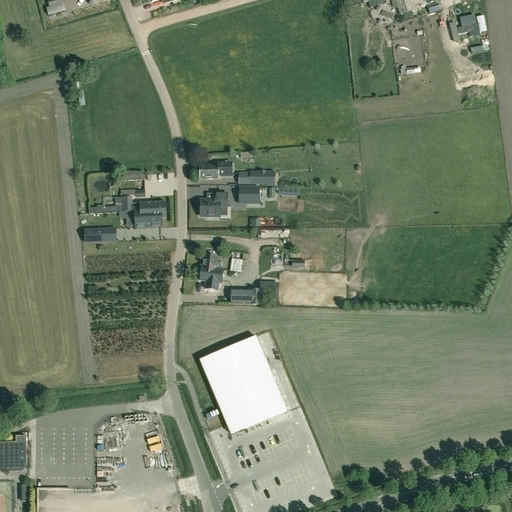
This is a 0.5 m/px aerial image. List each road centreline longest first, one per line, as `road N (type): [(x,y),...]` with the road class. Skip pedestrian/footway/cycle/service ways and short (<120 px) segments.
road 1 (unclassified): [(176,404),(168,362),(186,177),(134,29)]
road 2 (secondary): [(357,511),(430,483),(511,464)]
